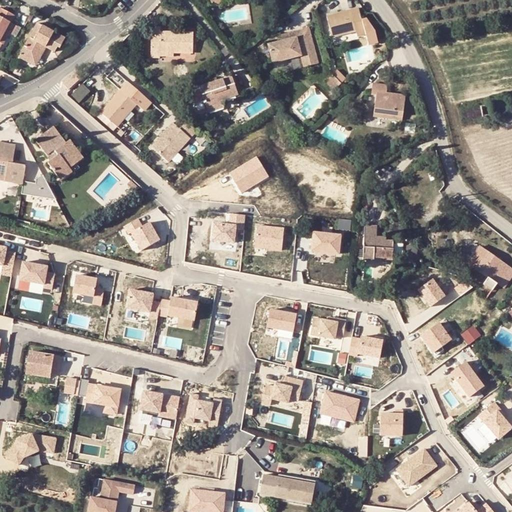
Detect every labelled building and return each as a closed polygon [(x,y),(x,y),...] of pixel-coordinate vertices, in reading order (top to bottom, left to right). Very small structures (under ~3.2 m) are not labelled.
[(327,16),(333,37),(341,35),(353,32),(356,31),(358,37),(366,35),(359,7),(327,16)] [(0,45),(2,47),(7,37),(12,29),(8,26),(13,19),(0,12),(0,45)] [(148,57),(156,57),(156,53),(171,53),(189,53),(188,31),(156,32),(156,26),(149,27),(148,57)] [(32,64),(39,50),(44,53),(50,56),(54,51),(56,52),(62,42),(34,27),(18,57),(32,64)] [(17,32),(12,29),(7,37),(13,41),(17,32)] [(293,39),(280,42),(265,46),(269,65),(298,58),(300,69),(315,66),(306,29),(292,33),(293,39)] [(353,32),(341,35),(343,40),(354,37),(353,32)] [(293,39),(292,33),(279,36),(280,42),(293,39)] [(39,50),(32,64),(36,67),(44,53),(39,50)] [(330,50),(323,51),(327,64),(333,63),(330,50)] [(18,57),(15,62),(33,71),(36,67),(32,64),(18,57)] [(337,70),(332,74),(341,83),(346,79),(346,78),(337,70)] [(329,75),(322,81),(330,90),(337,84),(329,75)] [(346,79),(341,83),(345,87),(350,83),(346,79)] [(222,101),(238,96),(234,85),(226,88),(223,80),(200,88),(201,91),(192,94),(196,106),(205,103),(209,114),(224,109),(222,101)] [(80,100),(90,90),(85,84),(74,94),(80,100)] [(137,107),(145,99),(131,87),(128,84),(121,91),(101,114),(118,129),(137,107)] [(374,118),(402,123),(405,96),(388,94),(389,86),(372,84),(371,96),(376,97),(374,118)] [(151,104),(145,99),(137,107),(144,113),(151,104)] [(499,115),(501,117),(510,115),(508,104),(481,108),(482,118),(492,117),(493,115),(495,115),(497,114),(499,115)] [(169,162),(197,133),(179,115),(150,144),(169,162)] [(72,171),(68,166),(82,157),(72,142),(67,145),(55,127),(36,139),(51,162),(49,163),(60,179),(72,171)] [(0,180),(23,184),(26,165),(12,163),(16,145),(0,142),(0,180)] [(265,171),(254,153),(227,168),(239,189),(265,171)] [(245,216),(230,215),(229,226),(214,225),(212,242),(234,244),(235,230),(244,231),(245,216)] [(141,228),(137,220),(124,228),(128,235),(131,234),(141,252),(159,241),(149,224),(141,228)] [(255,249),(281,251),(284,230),(257,227),(255,249)] [(377,259),(395,259),(395,256),(395,243),(395,241),(388,241),(388,237),(379,237),(379,228),(366,228),(366,263),(376,263),(377,259)] [(340,236),(313,234),(312,253),(338,255),(340,236)] [(404,255),(404,243),(395,243),(395,256),(404,255)] [(7,249),(0,247),(0,266),(3,267),(1,276),(12,277),(16,255),(6,253),(7,249)] [(491,292),(497,284),(508,268),(480,249),(469,265),(471,266),(467,271),(473,275),(477,271),(488,277),(483,286),(491,292)] [(46,267),(21,262),(18,280),(43,285),(42,288),(51,290),(54,274),(45,273),(46,267)] [(505,289),(511,278),(511,270),(508,268),(497,284),(505,289)] [(98,278),(77,274),(74,291),(95,295),(98,278)] [(448,294),(435,277),(421,287),(434,304),(448,294)] [(153,295),(130,291),(126,309),(150,313),(149,319),(158,320),(158,316),(161,304),(152,302),(153,295)] [(171,299),(167,316),(195,322),(198,304),(171,299)] [(266,328),(293,333),(296,315),(270,310),(266,328)] [(0,331),(10,334),(13,316),(0,313),(0,331)] [(326,322),(313,319),(310,336),(333,340),(334,337),(342,338),(345,322),(327,319),(326,322)] [(454,337),(441,320),(425,333),(440,352),(447,347),(445,344),(454,337)] [(468,344),(482,335),(475,324),(461,333),(468,344)] [(351,339),(348,356),(356,357),(357,355),(379,359),(382,342),(360,338),(360,340),(351,339)] [(26,353),(23,374),(48,379),(50,371),(59,373),(61,360),(26,353)] [(484,387),(465,363),(451,373),(470,398),(484,387)] [(74,394),(77,379),(67,378),(64,393),(74,394)] [(104,412),(116,414),(120,390),(89,384),(89,380),(81,379),(78,395),(86,397),(85,402),(106,405),(104,412)] [(266,387),(261,405),(269,407),(271,401),(287,405),(288,401),(297,403),(302,384),(284,379),(282,387),(274,385),(273,389),(271,388),(266,387)] [(179,397),(143,391),(140,410),(159,413),(158,416),(175,419),(179,397)] [(199,395),(191,394),(185,421),(194,423),(195,418),(210,421),(209,427),(217,428),(222,400),(214,399),(213,403),(198,400),(199,395)] [(323,394),(320,415),(354,421),(357,399),(323,394)] [(499,408),(494,402),(479,416),(498,439),(511,428),(503,418),(497,410),(499,408)] [(311,405),(304,404),(302,414),(310,415),(311,405)] [(503,418),(506,416),(499,408),(497,410),(503,418)] [(274,410),(271,420),(292,427),(295,416),(274,410)] [(380,415),(379,436),(402,437),(402,412),(395,411),(394,415),(380,415)] [(81,431),(108,431),(107,423),(118,422),(118,415),(81,416),(81,431)] [(479,427),(492,442),(497,438),(484,423),(479,427)] [(17,441),(6,457),(19,465),(24,457),(39,451),(54,453),(56,438),(32,434),(17,441)] [(424,449),(397,470),(409,486),(437,466),(424,449)] [(271,500),(314,508),(317,484),(265,474),(263,483),(273,485),(271,500)] [(133,484),(102,479),(98,498),(88,496),(85,511),(112,511),(116,490),(131,493),(133,484)] [(221,511),(224,494),(190,490),(187,511),(221,511)] [(492,511),(486,504),(477,511),(469,503),(458,511),(492,511)]
